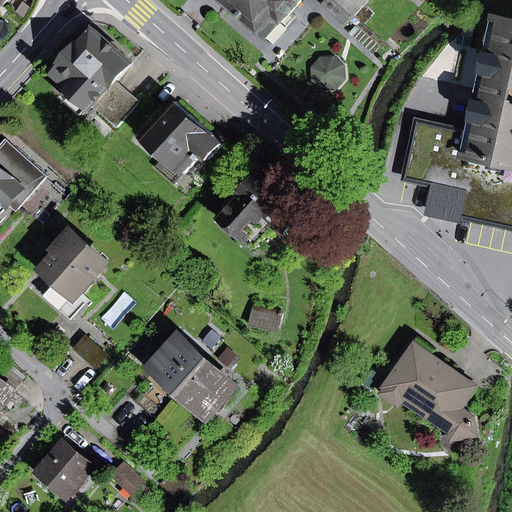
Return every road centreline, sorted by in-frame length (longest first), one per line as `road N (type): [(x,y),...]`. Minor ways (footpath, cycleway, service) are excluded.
road 1 (primary): [(511,343),(125,0)]
road 2 (residential): [(0,336),(67,399),(0,475)]
